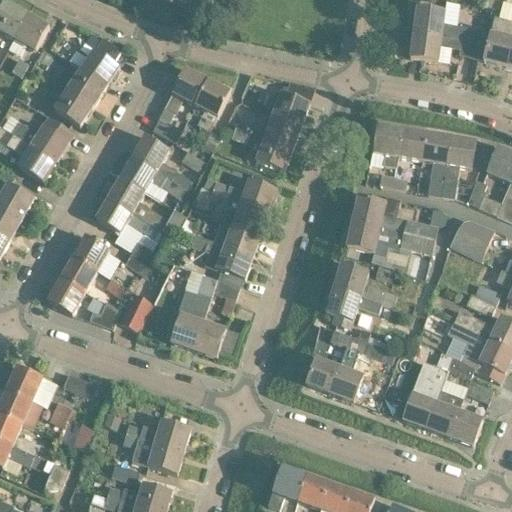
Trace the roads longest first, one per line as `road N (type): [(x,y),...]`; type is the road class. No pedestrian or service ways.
road 1 (residential): [(236,412),(347,84)]
road 2 (residential): [(166,47),(5,328)]
road 3 (residential): [(485,496),(236,412)]
road 4 (residential): [(236,412),(5,328)]
road 5 (residential): [(166,47),(347,84)]
road 6 (residential): [(347,84),(511,121)]
